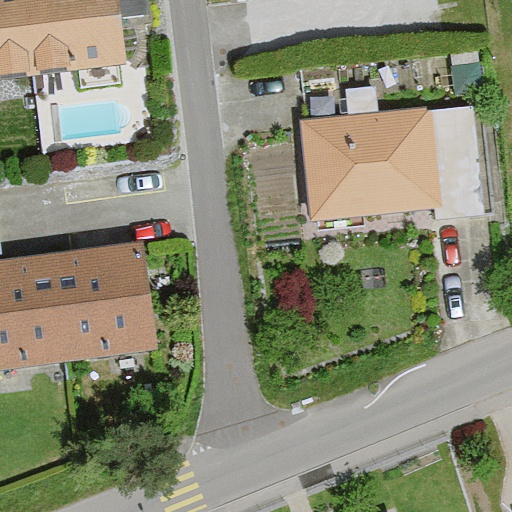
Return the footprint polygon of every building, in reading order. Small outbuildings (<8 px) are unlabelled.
[(0,0),(0,78),(34,75),(25,0),(0,0)] [(118,0),(25,0),(34,75),(126,64),(118,0)] [(428,121),(293,127),(298,241),(433,235),(428,121)] [(153,266),(57,272),(64,382),(160,376),(153,266)] [(0,386),(64,382),(57,272),(0,276),(0,386)]
